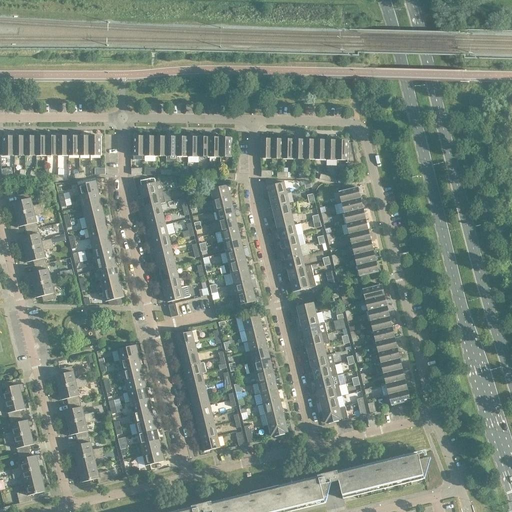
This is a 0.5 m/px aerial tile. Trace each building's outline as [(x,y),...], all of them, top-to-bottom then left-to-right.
[(15,156),(15,137),(3,137),(3,156),(15,156)] [(25,156),(25,137),(15,137),(15,156),(25,156)] [(36,156),(36,137),(25,137),(25,156),(36,156)] [(47,156),(47,137),(36,137),(36,156),(47,156)] [(58,156),(58,137),(47,137),(47,156),(58,156)] [(69,156),(69,137),(58,137),(58,156),(69,156)] [(79,156),(79,137),(69,137),(69,156),(79,156)] [(90,156),(90,137),(79,137),(79,156),(90,156)] [(102,137),(90,137),(90,156),(102,156),(102,137)] [(133,156),(145,156),(145,137),(134,137),(133,156)] [(156,137),(145,137),(145,156),(156,156),(156,137)] [(167,137),(156,137),(156,156),(166,156),(167,137)] [(177,137),(167,137),(166,156),(177,157),(177,137)] [(188,138),(177,137),(177,157),(188,157),(188,138)] [(199,138),(188,138),(188,157),(199,157),(199,138)] [(210,138),(199,138),(199,157),(210,157),(210,138)] [(221,138),(210,138),(210,157),(220,157),(221,138)] [(232,138),(221,138),(220,157),(232,157),(232,138)] [(261,139),(261,159),(272,159),(272,140),(261,139)] [(283,140),(272,140),(272,159),(283,159),(283,140)] [(294,140),(283,140),(283,159),(294,159),(294,140)] [(305,140),(294,140),(294,159),(304,159),(305,140)] [(316,140),(305,140),(304,159),(315,160),(316,140)] [(326,141),(316,140),(315,160),(326,160),(326,141)] [(337,141),(326,141),(326,160),(337,160),(337,141)] [(349,141),(337,141),(337,160),(347,160),(348,160),(349,143),(349,141)] [(353,143),(349,143),(348,160),(347,160),(347,163),(346,163),(357,163),(353,143)] [(11,168),(1,170),(2,176),(12,174),(11,168)] [(77,186),(80,197),(99,192),(96,181),(77,186)] [(139,186),(142,197),(163,192),(160,181),(139,186)] [(267,187),(270,198),(287,193),(284,183),(267,187)] [(211,189),(213,200),(230,196),(228,185),(211,189)] [(339,192),(342,203),(361,198),(358,187),(339,192)] [(101,202),(99,192),(80,197),(82,207),(101,202)] [(166,203),(163,192),(142,197),(145,208),(161,204),(166,203)] [(15,208),(16,215),(44,208),(43,203),(33,206),(31,198),(31,199),(29,193),(17,196),(19,202),(13,203),(14,203),(11,204),(12,209),(15,208)] [(289,204),(287,193),(270,198),(272,208),(289,204)] [(233,207),(230,196),(213,200),(216,211),(233,207)] [(363,209),(361,198),(342,203),(345,213),(363,209)] [(104,213),(101,202),(82,207),(85,218),(104,213)] [(163,214),(161,204),(145,208),(147,218),(163,214)] [(292,214),(289,204),(272,208),(275,219),(292,214)] [(235,217),(233,207),(216,211),(218,221),(235,217)] [(45,213),(44,208),(16,215),(18,222),(15,222),(17,228),(19,227),(25,226),(26,231),(38,228),(37,223),(35,215),(45,213)] [(366,219),(363,209),(345,213),(347,224),(366,219)] [(106,223),(104,213),(85,218),(88,228),(106,223)] [(166,225),(163,214),(147,218),(150,229),(166,225)] [(295,225),(292,214),(275,219),(278,229),(295,225)] [(238,228),(235,217),(218,221),(221,232),(238,228)] [(368,230),(366,219),(347,224),(350,234),(368,230)] [(109,234),(106,223),(88,228),(90,239),(109,234)] [(168,235),(166,225),(150,229),(152,239),(168,235)] [(297,235),(295,225),(278,229),(280,240),(297,235)] [(39,234),(38,228),(26,231),(27,237),(22,238),(19,239),(21,244),(23,243),(25,250),(53,244),(51,239),(41,241),(40,234),(39,234)] [(241,238),(238,228),(221,232),(224,242),(241,238)] [(371,240),(368,230),(350,234),(352,245),(371,240)] [(63,234),(53,237),(54,243),(65,240),(63,234)] [(111,244),(109,234),(90,239),(93,249),(111,244)] [(171,246),(168,235),(152,239),(155,250),(171,246)] [(300,246),(297,235),(280,240),(283,250),(300,246)] [(243,249),(241,238),(224,242),(226,253),(243,249)] [(373,251),(371,240),(352,245),(355,255),(373,251)] [(54,248),(53,244),(25,250),(27,257),(24,258),(25,263),(28,262),(33,261),(35,267),(47,264),(45,258),(46,258),(44,251),(54,248)] [(114,255),(111,244),(93,249),(95,260),(114,255)] [(174,256),(171,246),(155,250),(157,260),(174,256)] [(302,256),(300,246),(283,250),(285,260),(302,256)] [(246,259),(243,249),(226,253),(229,263),(246,259)] [(376,261),(373,251),(355,255),(357,266),(376,261)] [(117,265),(114,255),(95,260),(98,270),(117,265)] [(176,267),(174,256),(157,260),(160,271),(176,267)] [(305,267),(302,256),(285,260),(288,271),(305,267)] [(248,270),(246,259),(229,263),(223,265),(225,275),(231,274),(248,270)] [(379,272),(376,261),(357,266),(360,277),(379,272)] [(48,269),(47,264),(35,267),(36,272),(31,273),(31,274),(28,274),(29,279),(32,279),(34,286),(61,279),(60,274),(50,277),(48,269)] [(119,276),(117,265),(98,270),(100,281),(119,276)] [(290,281),(307,277),(313,276),(311,265),(305,267),(288,271),(290,281)] [(179,277),(176,267),(160,271),(163,281),(179,277)] [(251,280),(248,270),(231,274),(234,284),(251,280)] [(122,286),(119,276),(100,281),(103,291),(122,286)] [(313,276),(307,277),(290,281),(293,292),(316,287),(313,276)] [(181,288),(179,277),(163,281),(165,292),(181,288)] [(62,284),(61,279),(34,286),(35,293),(33,293),(34,298),(37,298),(42,297),(43,302),(55,299),(54,294),(54,293),(52,286),(62,284)] [(335,285),(334,279),(325,282),(326,287),(335,285)] [(253,291),(251,280),(234,284),(236,295),(253,291)] [(363,289),(366,300),(384,296),(382,285),(363,289)] [(124,297),(122,286),(103,291),(106,302),(108,301),(109,305),(123,305),(121,298),(124,297)] [(187,286),(181,288),(165,292),(168,302),(190,297),(187,286)] [(256,301),(253,291),(236,295),(231,296),(233,307),(256,301)] [(387,306),(384,296),(366,300),(368,311),(387,306)] [(297,307),(299,318),(316,313),(314,303),(297,307)] [(178,316),(175,304),(168,305),(171,318),(178,316)] [(390,317),(387,306),(368,311),(371,321),(390,317)] [(319,324),(316,313),(299,318),(302,328),(319,324)] [(243,320),(245,331),(262,327),(260,316),(243,320)] [(392,327),(390,317),(371,321),(374,332),(392,327)] [(325,323),(319,324),(302,328),(304,339),(327,333),(325,323)] [(265,337),(262,327),(245,331),(248,341),(265,337)] [(395,338),(392,327),(374,332),(376,342),(395,338)] [(179,346),(195,342),(199,341),(196,331),(176,335),(179,346)] [(330,343),(327,333),(304,339),(307,349),(324,345),(330,343)] [(267,348),(265,337),(248,341),(250,352),(267,348)] [(397,348),(395,338),(376,342),(379,353),(397,348)] [(197,353),(195,342),(179,346),(181,357),(197,353)] [(117,350),(120,361),(139,356),(136,345),(117,350)] [(327,355),(324,345),(307,349),(309,360),(327,355)] [(270,358),(267,348),(250,352),(253,362),(270,358)] [(400,359),(397,348),(379,353),(381,363),(400,359)] [(200,363),(197,353),(181,357),(184,367),(200,363)] [(332,354),(327,355),(309,360),(312,370),(335,364),(332,354)] [(141,366),(139,356),(120,361),(123,371),(141,366)] [(273,369),(270,358),(253,362),(247,364),(250,374),(255,373),(273,369)] [(402,369),(400,359),(381,363),(384,374),(402,369)] [(206,362),(200,363),(184,367),(186,378),(202,374),(208,372),(206,362)] [(315,381),(332,376),(337,375),(335,364),(312,370),(315,381)] [(57,381),(59,388),(86,381),(85,377),(75,379),(73,372),(72,366),(60,369),(61,375),(56,376),(53,377),(54,382),(57,381)] [(144,377),(141,366),(123,371),(125,382),(144,377)] [(275,379),(273,369),(255,373),(258,383),(275,379)] [(405,380),(402,369),(384,374),(386,384),(405,380)] [(205,384),(202,374),(186,378),(189,388),(205,384)] [(337,375),(332,376),(315,381),(317,391),(334,387),(339,386),(340,385),(337,375)] [(146,387),(144,377),(125,382),(128,392),(146,387)] [(278,390),(275,379),(258,383),(261,394),(278,390)] [(0,397),(0,402),(22,397),(21,390),(23,389),(22,384),(19,385),(14,386),(13,380),(1,383),(2,389),(4,397),(0,397)] [(408,390),(405,380),(386,384),(389,395),(408,390)] [(87,386),(86,381),(59,388),(61,395),(58,396),(59,401),(62,400),(67,399),(68,404),(80,402),(79,396),(78,389),(87,386)] [(208,395),(205,384),(189,388),(191,399),(208,395)] [(339,386),(334,387),(317,391),(320,402),(337,397),(342,396),(339,386)] [(149,398),(146,387),(128,392),(130,403),(149,398)] [(280,400),(278,390),(261,394),(263,404),(280,400)] [(410,401),(408,390),(389,395),(392,406),(410,401)] [(210,405),(208,395),(191,399),(194,409),(210,405)] [(24,404),(22,397),(0,402),(0,407),(6,406),(8,413),(9,419),(22,416),(20,410),(25,409),(28,408),(27,403),(24,404)] [(339,408),(337,397),(320,402),(322,412),(339,408)] [(152,408),(149,398),(130,403),(133,413),(152,408)] [(376,412),(373,399),(367,400),(370,414),(376,412)] [(283,411),(280,400),(263,404),(266,415),(283,411)] [(82,407),(80,402),(68,404),(70,410),(65,411),(62,412),(63,417),(66,417),(68,423),(95,417),(94,412),(84,414),(82,407)] [(367,415),(364,402),(358,403),(361,416),(367,415)] [(213,416),(210,405),(194,409),(197,420),(213,416)] [(339,420),(342,419),(343,421),(348,419),(345,406),(339,408),(322,412),(325,423),(328,422),(329,424),(339,422),(339,420)] [(154,419),(152,408),(133,413),(135,424),(154,419)] [(285,421),(283,411),(266,415),(268,425),(285,421)] [(23,421),(22,416),(9,419),(11,424),(10,425),(12,432),(2,434),(4,439),(31,432),(29,425),(32,425),(31,420),(28,420),(23,421)] [(215,426),(213,416),(197,420),(199,430),(215,426)] [(96,421),(95,417),(68,423),(69,430),(66,431),(68,436),(70,435),(70,436),(76,434),(77,440),(89,437),(88,431),(86,424),(96,421)] [(157,429),(154,419),(135,424),(138,434),(157,429)] [(288,432),(285,421),(268,425),(271,436),(274,435),(275,437),(285,435),(285,433),(288,432)] [(218,437),(215,426),(199,430),(202,441),(218,437)] [(159,440),(157,429),(138,434),(141,445),(159,440)] [(254,442),(251,430),(245,431),(248,444),(254,442)] [(33,439),(31,432),(4,439),(5,444),(15,441),(16,449),(17,449),(18,454),(30,451),(29,446),(34,444),(37,444),(35,439),(33,439)] [(245,444),(242,432),(236,433),(239,446),(245,444)] [(91,442),(89,437),(77,440),(78,445),(73,447),(71,447),(72,453),(74,452),(76,459),(104,452),(102,447),(93,450),(91,442)] [(125,437),(118,439),(119,443),(120,449),(126,448),(128,448),(125,437)] [(220,448),(218,437),(202,441),(204,451),(220,448)] [(162,450),(159,440),(141,445),(143,455),(162,450)] [(164,461),(162,450),(143,455),(146,466),(164,461)] [(426,450),(418,452),(418,451),(338,471),(337,471),(318,476),(212,502),(192,507),(171,511),(211,511),(213,511),(286,511),(326,502),(328,493),(329,493),(332,483),(339,481),(343,498),(397,485),(425,478),(431,458),(430,458),(420,460),(419,457),(427,455),(426,450)] [(32,457),(30,451),(18,454),(19,460),(21,467),(11,470),(12,474),(40,468),(38,461),(41,460),(39,455),(37,456),(32,457)] [(105,457),(104,452),(76,459),(78,466),(75,466),(76,471),(97,466),(95,459),(105,457)] [(98,473),(97,466),(76,471),(77,476),(80,475),(82,483),(97,479),(99,484),(111,481),(108,471),(98,473)] [(41,475),(40,468),(12,474),(13,479),(23,477),(25,484),(45,479),(44,474),(41,475)] [(138,468),(126,471),(127,477),(140,474),(138,468)] [(46,483),(45,479),(25,484),(27,491),(17,493),(19,504),(32,501),(30,495),(45,491),(44,484),(46,483)]
